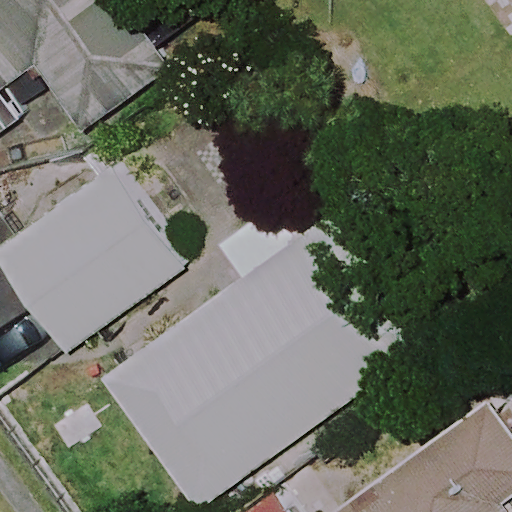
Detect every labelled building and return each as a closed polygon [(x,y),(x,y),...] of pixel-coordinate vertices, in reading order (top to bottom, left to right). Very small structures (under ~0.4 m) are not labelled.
[(95,121),(180,56),(171,44),(218,7),(212,0),(0,0),(0,87),(43,54),(95,121)] [(193,260),(122,163),(3,249),(74,346),(193,260)] [(457,325),(363,190),(313,225),(291,194),(227,239),(253,275),(115,371),(205,500),(457,325)] [(511,497),(511,433),(492,406),(344,511),(511,511),(505,502),(511,497)] [(259,511),(291,511),(281,497),(259,511)]
